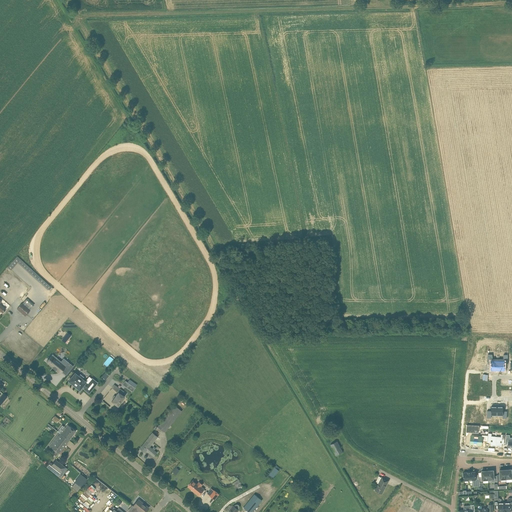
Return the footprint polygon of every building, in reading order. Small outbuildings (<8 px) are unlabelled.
[(49,291),(52,287),(17,256),(7,267),(11,270),(17,263),(49,291)] [(25,303),(32,309),(36,305),(28,299),(25,303)] [(18,309),(26,317),(31,311),(23,303),(18,309)] [(475,362),(475,365),(475,369),(482,369),(483,363),(488,364),(487,365),(488,365),(488,353),(483,353),(483,358),(475,358),(475,362)] [(53,354),(49,360),(51,361),(49,364),(53,367),(52,368),(55,370),(56,369),(60,372),(65,366),(68,369),(71,365),(64,358),(59,364),(55,361),(57,358),(53,354)] [(488,354),(488,364),(491,364),(491,369),(498,370),(498,360),(493,360),(492,354),(488,354)] [(498,360),(498,370),(504,370),(504,364),(508,364),(508,355),(508,354),(504,354),(503,361),(498,360)] [(107,366),(113,359),(109,356),(103,363),(107,366)] [(97,383),(92,379),(88,384),(85,382),(86,382),(82,379),(83,377),(80,374),(79,376),(75,373),(69,381),(79,390),(82,386),(85,388),(84,389),(89,393),(97,383)] [(112,402),(118,406),(125,397),(122,394),(124,391),(114,385),(112,388),(118,392),(115,396),(114,395),(112,398),(113,399),(112,402)] [(158,427),(165,433),(182,411),(175,405),(158,427)] [(487,418),(491,418),(491,415),(497,415),(497,406),(491,406),(491,411),(490,411),(487,411),(487,418)] [(497,406),(497,415),(503,415),(503,418),(507,418),(507,413),(507,411),(504,411),(503,411),(503,406),(497,406)] [(68,424),(61,433),(69,440),(76,431),(68,424)] [(468,426),(467,433),(479,435),(480,428),(468,426)] [(69,440),(61,433),(59,432),(49,446),(59,453),(69,440)] [(150,447),(158,437),(153,433),(141,448),(145,452),(146,451),(148,452),(149,452),(154,456),(157,452),(150,447)] [(487,441),(487,442),(489,443),(490,443),(490,445),(496,446),(497,436),(492,436),(492,433),(488,433),(488,435),(487,441)] [(497,436),(496,446),(502,446),(502,444),(504,444),(505,434),(501,434),(501,436),(497,436)] [(471,435),(470,444),(482,445),(482,441),(482,440),(487,441),(488,435),(482,435),(482,436),(471,435)] [(331,444),(336,456),(343,452),(337,441),(331,444)] [(51,462),(47,467),(60,478),(67,468),(56,459),(52,464),(51,462)] [(275,466),(268,474),(273,478),(279,470),(275,466)] [(475,471),(463,472),(463,473),(462,473),(463,477),(464,477),(464,481),(472,480),(473,486),(480,485),(479,479),(476,479),(475,471)] [(483,480),(488,480),(487,471),(481,471),(482,477),(479,477),(480,486),(484,485),(483,480)] [(77,491),(88,478),(83,474),(71,486),(77,491)] [(375,490),(382,494),(384,489),(384,488),(385,488),(389,480),(382,477),(382,478),(379,476),(376,482),(378,484),(375,490)] [(193,481),(188,486),(193,490),(193,491),(199,496),(204,489),(202,488),(201,487),(203,485),(199,482),(197,484),(193,481)] [(211,489),(207,494),(215,499),(219,494),(214,490),(213,491),(211,489)] [(244,507),(249,511),(252,511),(262,500),(255,494),(244,507)] [(504,511),(504,502),(501,502),(501,499),(500,498),(494,498),(495,507),(498,507),(497,511),(504,511)] [(134,507),(131,510),(133,511),(135,511),(138,510),(139,511),(137,511),(145,511),(149,508),(148,508),(143,504),(143,503),(138,500),(133,506),(134,507)]
